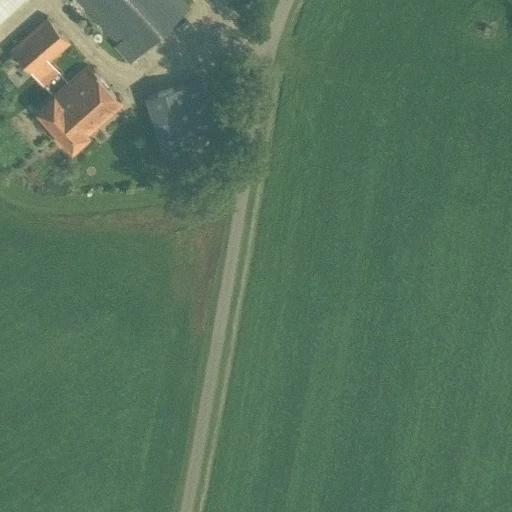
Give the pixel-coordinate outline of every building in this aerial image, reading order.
[(0,0),(0,17),(19,0),(0,0)] [(129,63),(190,7),(183,0),(77,0),(117,42),(113,45),(129,63)] [(33,74),(70,42),(47,16),(10,48),(33,74)] [(489,35),(491,27),(485,25),(482,33),(489,35)] [(54,96),(87,133),(121,103),(88,66),(54,96)] [(171,174),(228,156),(205,79),(147,97),(171,174)] [(87,133),(54,96),(53,95),(36,110),(71,150),(88,134),(87,133)]
